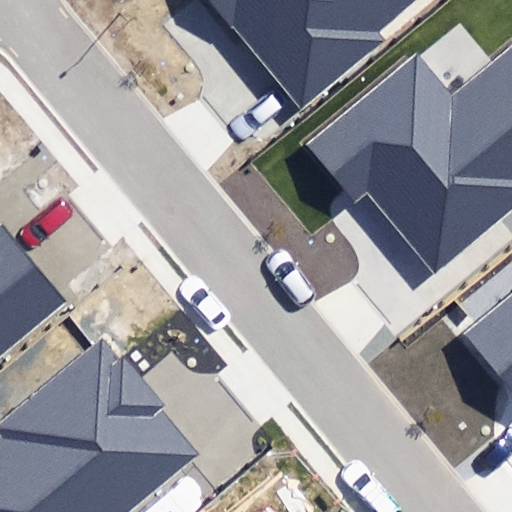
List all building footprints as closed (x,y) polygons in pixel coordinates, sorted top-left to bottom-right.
[(208,0),(301,110),(386,40),(379,31),(416,0),(208,0)] [(370,189),(436,271),(511,210),(511,44),(451,93),(419,52),(308,140),(356,200),(370,189)] [(0,355),(68,299),(3,221),(0,223),(0,355)] [(511,293),(463,336),(511,391),(511,293)] [(117,358),(103,343),(1,430),(11,441),(0,450),(0,511),(124,511),(194,452),(159,411),(167,404),(123,353),(117,358)]
